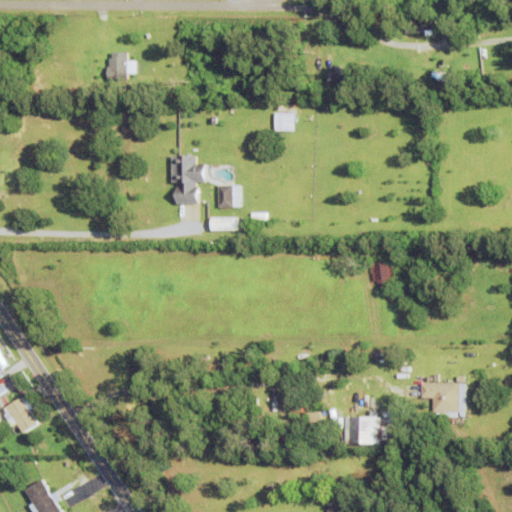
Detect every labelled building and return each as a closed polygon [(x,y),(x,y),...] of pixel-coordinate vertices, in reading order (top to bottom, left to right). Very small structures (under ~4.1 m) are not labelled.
[(426,35),(425,29),(406,32),(405,23),(436,18),(437,27),(433,28),(434,34),(426,35)] [(135,62),(135,72),(129,72),(129,78),(109,77),(109,64),(111,64),(111,55),(113,55),(113,50),(128,50),(128,62),(135,62)] [(421,71),(454,70),(454,78),(422,78),(421,71)] [(328,79),(329,71),(369,71),(369,80),(328,79)] [(276,94),(295,94),(296,112),(295,112),(296,120),(276,120),(276,94)] [(294,113),(274,112),(274,130),(293,130),(294,113)] [(25,134),(26,116),(58,116),(58,134),(25,134)] [(208,161),(208,181),(200,181),(200,201),(179,201),(179,185),(181,185),(181,180),(174,180),(174,153),(200,153),(200,161),(208,161)] [(221,184),(235,183),(235,205),(221,205),(221,184)] [(238,216),(210,217),(210,230),(238,230),(238,216)] [(380,286),(379,280),(373,281),(371,260),(394,258),(396,278),(390,279),(391,285),(380,286)] [(459,411),(459,416),(447,416),(447,414),(438,414),(438,411),(434,411),(434,396),(422,396),(423,382),(467,382),(467,411),(459,411)] [(0,419),(0,392),(1,394),(0,394),(0,403),(9,418),(2,423),(0,419)] [(245,397),(259,396),(260,406),(245,407),(245,397)] [(6,404),(21,432),(35,424),(20,397),(6,404)] [(308,412),(321,410),(322,422),(310,424),(308,412)] [(346,415),(381,414),(381,440),(346,441),(346,415)] [(57,490),(62,498),(57,502),(63,511),(41,511),(27,488),(43,478),(53,493),(57,490)] [(328,511),(328,499),(343,499),(343,511),(328,511)]
